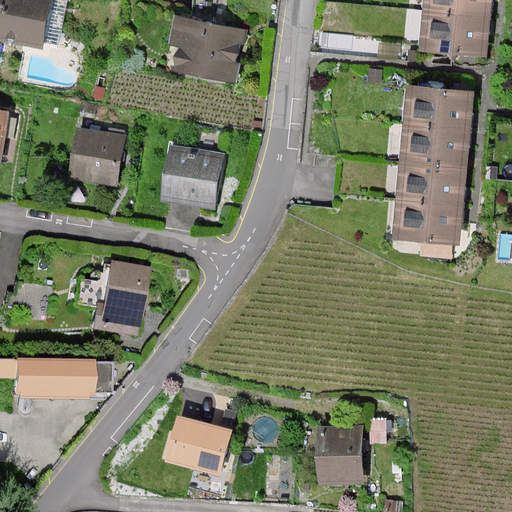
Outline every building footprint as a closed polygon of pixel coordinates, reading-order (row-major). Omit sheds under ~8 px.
[(48,0),(0,0),(0,39),(40,47),(48,0)] [(425,0),(425,11),(421,49),(485,55),(487,26),(488,17),(489,6),(489,0),(425,0)] [(246,30),(177,19),(169,69),(238,80),(242,54),(246,30)] [(471,91),(409,86),(405,124),(402,163),(399,200),(396,237),(458,242),(460,216),(461,205),(462,194),(464,169),(466,141),(467,130),(468,121),(471,91)] [(121,135),(79,129),(72,177),(115,182),(118,158),(121,135)] [(216,183),(219,151),(171,145),(165,199),(213,204),(216,183)] [(99,305),(96,327),(137,333),(140,314),(147,268),(114,263),(107,306),(99,305)] [(93,391),(94,363),(23,361),(22,395),(88,397),(88,391),(93,391)] [(221,429),(178,418),(167,458),(219,472),(230,432),(221,429)] [(387,418),(369,418),(370,444),(389,443),(387,418)] [(318,430),(321,484),(362,482),(359,428),(318,430)]
